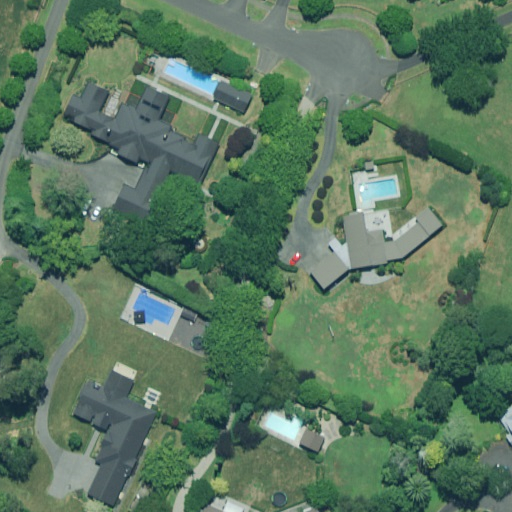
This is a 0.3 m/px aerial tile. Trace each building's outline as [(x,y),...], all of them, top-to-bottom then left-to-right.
[(195,138),(193,142),(186,139),(174,133),(176,130),(160,122),(172,97),(138,81),(119,121),(101,113),(112,90),(93,81),(84,100),(77,97),(67,120),(94,132),(92,135),(120,149),(118,155),(147,169),(137,191),(126,185),(113,214),(146,230),(161,199),(173,172),(201,185),(220,144),(203,136),(201,141),(195,138)] [(255,97),(223,82),(214,101),(247,116),(255,97)] [(350,271),(353,270),(387,265),(387,262),(405,259),(444,227),(430,209),(417,220),(419,224),(396,243),(387,244),(384,229),(377,231),(374,214),(345,219),(349,243),(344,247),(338,239),(330,245),(337,253),(313,273),(326,290),(350,271)] [(134,382),(113,372),(107,387),(90,379),(74,415),(110,432),(97,461),(104,464),(90,495),(115,507),(128,478),(130,479),(138,462),(136,461),(158,414),(126,400),(134,382)] [(308,426),(300,446),(321,454),(329,435),(308,426)] [(249,511),(251,508),(230,500),(224,511),(222,511),(209,507),(206,511),(320,511),(316,511),(249,511)]
